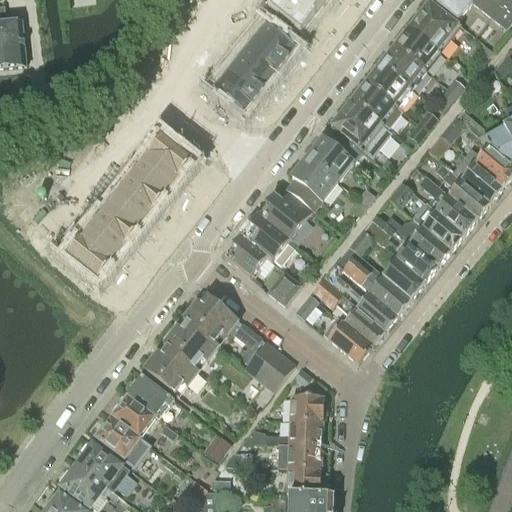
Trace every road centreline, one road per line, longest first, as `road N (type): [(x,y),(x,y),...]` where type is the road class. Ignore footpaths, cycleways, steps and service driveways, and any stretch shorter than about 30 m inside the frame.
road 1 (residential): [(0,503),(165,287),(196,264)]
road 2 (residential): [(359,395),(375,365),(511,202)]
road 3 (residential): [(261,172),(394,0)]
road 4 (residential): [(359,395),(196,264)]
road 5 (residential): [(0,153),(109,102),(137,70)]
road 6 (residential): [(261,172),(137,70)]
